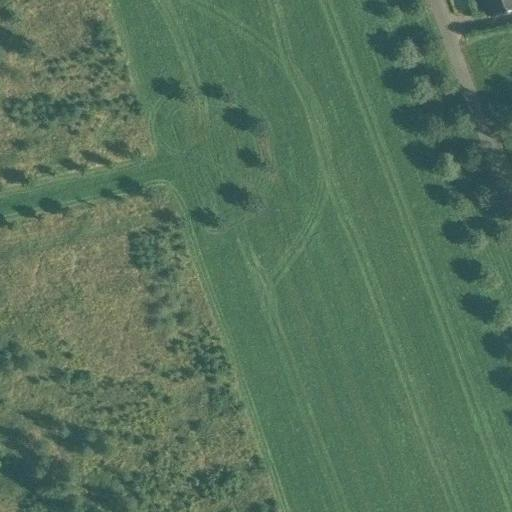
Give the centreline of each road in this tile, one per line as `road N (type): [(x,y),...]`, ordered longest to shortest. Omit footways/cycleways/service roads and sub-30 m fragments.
road 1 (unclassified): [(511,187),(440,0)]
road 2 (track): [(0,199),(140,166)]
